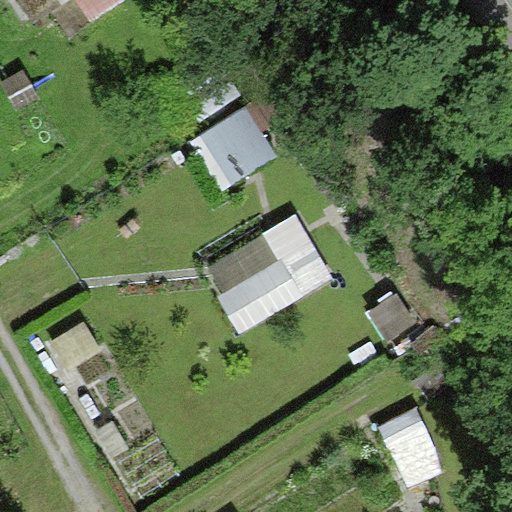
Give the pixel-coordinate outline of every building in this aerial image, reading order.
[(200,133),(227,186),(283,159),(257,105),(200,133)] [(307,256),(284,224),(212,275),(235,306),(307,256)] [(88,328),(71,297),(38,316),(56,347),(88,328)] [(407,399),(378,412),(402,465),(431,451),(407,399)] [(234,511),(223,494),(200,508),(202,511),(234,511)]
